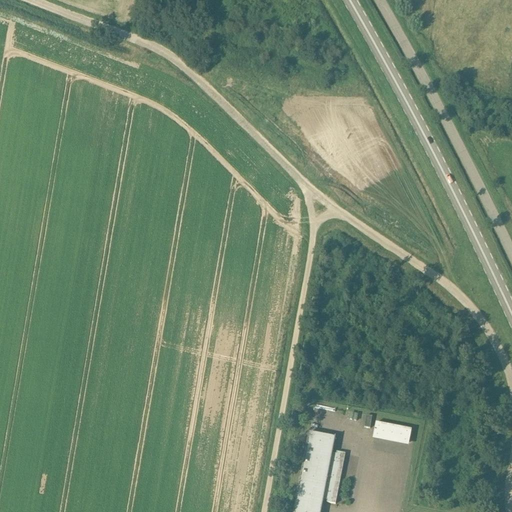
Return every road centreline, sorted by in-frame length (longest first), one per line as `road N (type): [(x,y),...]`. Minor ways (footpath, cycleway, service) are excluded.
road 1 (secondary): [(511,314),(347,0)]
road 2 (unclassified): [(307,187),(171,57),(28,0)]
road 3 (unclassified): [(264,511),(314,225)]
road 4 (unclassified): [(511,251),(377,0)]
road 5 (unclassified): [(511,380),(458,295),(341,212)]
